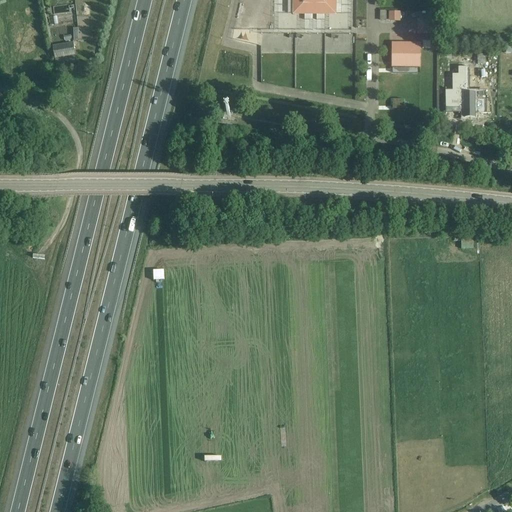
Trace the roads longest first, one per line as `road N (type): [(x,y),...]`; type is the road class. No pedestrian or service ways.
road 1 (motorway): [(144,0),(17,511)]
road 2 (motorway): [(57,511),(183,0)]
road 3 (tertiary): [(511,202),(295,186),(0,184)]
road 4 (unclassified): [(0,97),(60,116),(79,148),(69,204),(40,253)]
